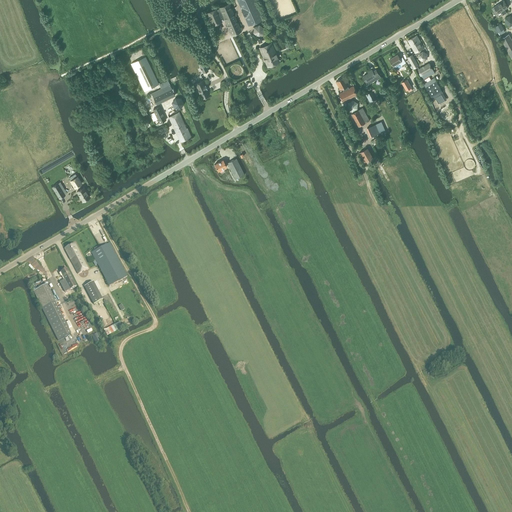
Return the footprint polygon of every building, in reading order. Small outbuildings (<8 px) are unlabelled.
[(253,0),(237,0),(249,25),(262,19),(253,0)] [(498,13),(501,11),(503,14),(506,12),(504,9),(508,7),(504,1),(494,7),(495,7),(492,8),(496,14),(498,13)] [(207,13),(212,24),(213,25),(221,21),(220,18),(224,16),(232,35),(240,31),(228,4),(220,7),(221,8),(216,10),(216,9),(207,13)] [(497,33),(504,29),(501,23),(493,28),(497,33)] [(263,33),(263,28),(259,25),(254,27),(254,32),(258,35),(263,33)] [(511,40),(509,35),(502,38),(506,46),(511,57),(511,40)] [(415,53),(424,48),(417,36),(408,40),(411,45),(415,53)] [(268,66),(279,61),(271,43),(260,48),(268,66)] [(403,57),(400,59),(398,55),(390,60),(394,67),(401,62),(402,65),(406,63),(403,57)] [(414,68),(418,66),(412,55),(408,57),(414,68)] [(429,62),(427,64),(418,69),(424,78),(434,72),(429,62)] [(203,73),(208,71),(205,63),(200,65),(199,65),(200,65),(203,73)] [(381,77),(376,70),(373,72),(372,70),(369,72),(369,73),(363,77),(368,85),(374,81),(377,79),(381,77)] [(348,86),(350,85),(345,77),(336,81),(341,89),(342,89),(344,91),(339,94),(343,102),(359,94),(354,86),(349,88),(348,86)] [(443,94),(444,93),(435,77),(424,84),(433,99),(436,98),(439,104),(446,100),(443,94)] [(413,90),(411,87),(412,87),(407,79),(402,82),(407,90),(408,89),(409,92),(413,90)] [(195,84),(201,99),(210,95),(207,89),(207,88),(206,85),(205,85),(203,80),(195,84)] [(157,103),(167,99),(175,95),(170,85),(153,94),(157,103)] [(370,102),(376,100),(371,92),(366,95),(370,102)] [(158,119),(160,122),(160,123),(166,120),(160,106),(154,109),(155,112),(150,114),(153,121),(158,119)] [(359,127),(370,121),(363,108),(352,114),(359,127)] [(187,128),(186,129),(179,112),(169,117),(180,142),(191,136),(187,128)] [(384,131),(380,122),(367,128),(371,137),(383,132),(384,131)] [(366,164),(374,159),(367,148),(359,152),(366,164)] [(235,179),(244,174),(236,158),(227,163),(235,179)] [(218,171),(227,167),(223,160),(215,164),(218,171)] [(75,174),(69,178),(71,181),(74,186),(75,187),(75,188),(82,184),(77,177),(75,174)] [(63,192),(58,195),(60,198),(75,189),(74,188),(75,187),(74,186),(73,187),(68,178),(60,182),(58,184),(63,192)] [(58,184),(53,187),(58,195),(63,192),(58,184)] [(83,202),(90,197),(84,188),(77,192),(83,202)] [(78,275),(88,269),(74,244),(64,250),(78,275)] [(127,277),(120,264),(110,244),(92,254),(109,286),(127,277)] [(65,293),(76,287),(67,269),(61,272),(65,280),(60,283),(65,293)] [(94,305),(102,300),(93,282),(84,287),(94,305)] [(71,335),(55,303),(56,302),(47,286),(33,292),(58,341),(71,335)]
